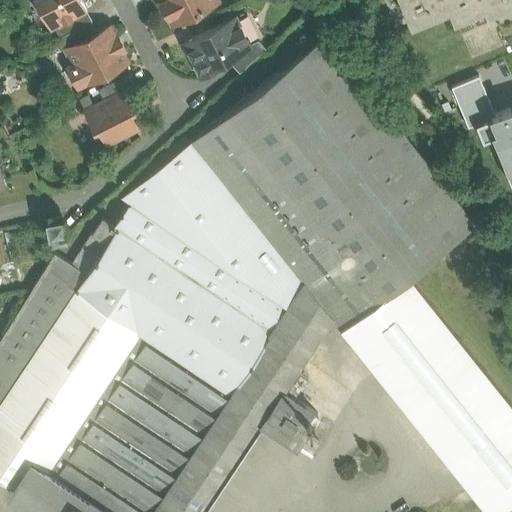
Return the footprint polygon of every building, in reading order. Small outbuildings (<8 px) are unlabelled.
[(36,0),(50,27),(54,25),(86,8),(82,0),(36,0)] [(161,0),(169,14),(173,20),(212,0),(161,0)] [(402,0),(410,18),(448,2),(453,14),(485,0),(488,6),(502,0),(402,0)] [(86,8),(54,25),(60,36),(90,20),(92,19),(86,8)] [(235,15),(184,41),(201,74),(211,69),(209,65),(226,56),(250,44),(249,43),(235,15)] [(90,20),(62,35),(67,46),(96,31),(90,20)] [(67,46),(75,62),(68,65),(78,84),(127,59),(110,24),(96,31),(67,46)] [(474,225),(325,34),(226,112),(375,303),(408,277),(474,225)] [(250,44),(226,56),(239,71),(265,46),(258,38),(249,43),(250,44)] [(123,75),(98,88),(104,99),(124,89),(129,86),(123,75)] [(104,99),(85,109),(95,127),(99,125),(107,141),(137,125),(129,109),(133,107),(124,89),(104,99)] [(88,93),(80,98),(83,105),(92,101),(88,93)] [(511,112),(510,108),(476,122),(483,139),(491,136),(511,183),(511,112)] [(375,303),(226,112),(193,138),(305,281),(333,317),(332,319),(340,330),(375,303)] [(305,281),(193,138),(121,194),(130,200),(142,208),(158,219),(160,220),(174,230),(174,229),(176,230),(176,231),(190,240),(192,241),(206,251),(206,250),(208,252),(218,259),(223,251),(234,259),(229,267),(238,272),(240,273),(239,273),(254,283),(254,282),(256,283),(255,284),(270,293),(272,294),(271,294),(288,305),(305,281)] [(206,251),(192,241),(190,240),(176,231),(176,230),(174,229),(174,230),(160,220),(158,219),(142,208),(130,200),(114,224),(117,226),(271,331),(288,305),(271,294),(272,294),(270,293),(255,284),(256,283),(254,282),(254,283),(239,273),(240,273),(238,272),(229,267),(234,259),(223,251),(218,259),(208,252),(206,250),(206,251)] [(61,216),(47,219),(49,232),(64,229),(61,216)] [(93,232),(73,262),(87,272),(117,226),(114,224),(112,223),(114,221),(110,219),(109,221),(104,217),(94,233),(93,232)] [(271,331),(117,226),(87,272),(76,289),(148,338),(231,394),(272,332),(271,331)] [(64,229),(49,232),(52,245),(66,242),(64,229)] [(53,253),(14,315),(45,335),(76,289),(87,272),(73,262),(55,250),(53,253)] [(501,511),(511,504),(511,412),(408,277),(375,303),(340,330),(480,511),(501,511)] [(288,305),(271,331),(272,332),(231,394),(152,511),(204,511),(262,424),(283,392),(332,319),(333,317),(305,281),(288,305)] [(45,335),(0,402),(0,440),(55,477),(148,338),(76,289),(45,335)] [(0,337),(0,402),(45,335),(14,315),(1,336),(0,337)] [(148,338),(55,477),(108,511),(152,511),(231,394),(148,338)] [(317,415),(283,392),(262,424),(311,456),(320,443),(305,433),(317,415)] [(318,423),(318,425),(318,427),(319,428),(321,429),(323,430),(325,429),(326,428),(327,427),(328,425),(327,423),(326,422),(325,421),(323,420),(321,420),(319,421),(318,423)] [(108,511),(55,477),(0,440),(0,477),(14,487),(9,494),(36,511),(108,511)]
